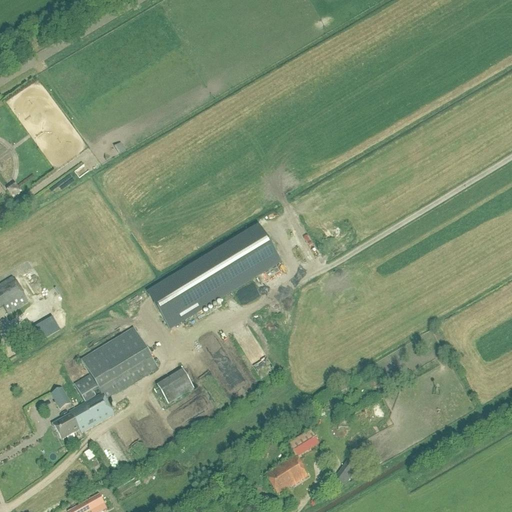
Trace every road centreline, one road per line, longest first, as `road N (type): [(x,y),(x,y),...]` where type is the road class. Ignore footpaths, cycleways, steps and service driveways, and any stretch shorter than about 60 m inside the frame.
road 1 (track): [(511,158),(194,345)]
road 2 (track): [(5,511),(129,413),(194,345)]
road 3 (unclassified): [(0,81),(139,0)]
